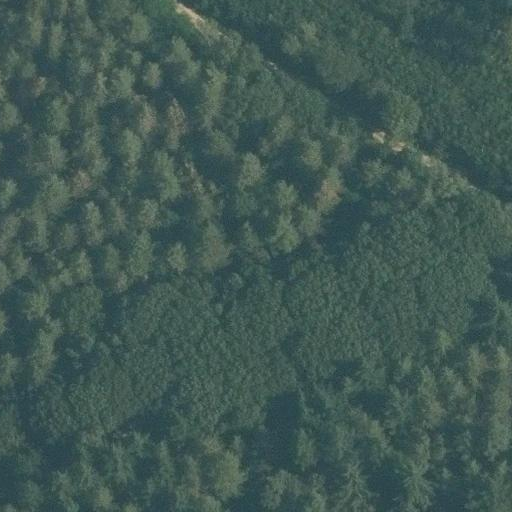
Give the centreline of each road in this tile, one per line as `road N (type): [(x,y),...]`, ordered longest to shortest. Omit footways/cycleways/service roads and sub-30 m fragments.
road 1 (track): [(511,275),(0,496)]
road 2 (track): [(172,0),(220,43),(511,223)]
